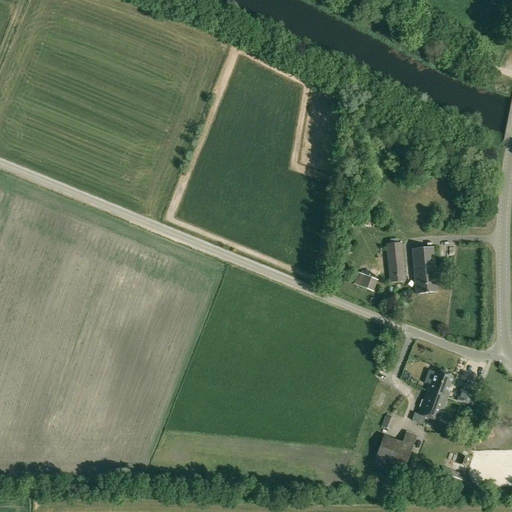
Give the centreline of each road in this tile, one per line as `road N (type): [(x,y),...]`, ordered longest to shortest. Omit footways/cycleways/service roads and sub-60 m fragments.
road 1 (unclassified): [(507,352),(469,355),(0,165)]
road 2 (unclassified): [(507,352),(502,240),(511,150)]
road 3 (track): [(359,0),(458,54),(511,72)]
